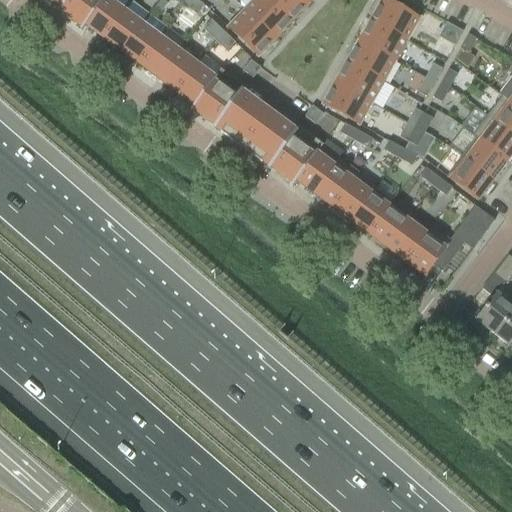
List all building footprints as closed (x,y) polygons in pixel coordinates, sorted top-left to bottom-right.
[(65,0),(38,0),(59,15),(59,14),(66,4),(64,2),(65,0)] [(85,26),(104,0),(65,0),(64,2),(66,4),(59,14),(80,30),(80,31),(81,32),(85,26)] [(104,0),(85,26),(104,40),(124,13),(106,0),(104,0)] [(204,7),(194,0),(188,0),(184,7),(196,16),(204,7)] [(267,0),(255,0),(244,11),(275,40),(292,23),(267,0)] [(267,0),(292,23),(309,5),(302,0),(267,0)] [(382,0),(370,21),(407,42),(419,21),(382,0)] [(275,40),(244,11),(227,29),(257,59),(275,40)] [(124,13),(104,40),(122,53),(142,26),(124,13)] [(395,63),(407,42),(370,21),(358,42),(395,63)] [(215,41),(223,33),(211,22),(203,30),(215,41)] [(446,25),(438,39),(454,48),(462,33),(446,25)] [(160,39),(142,26),(122,53),(139,66),(160,39)] [(234,44),(223,33),(215,41),(226,52),(234,44)] [(467,36),(459,50),(468,55),(476,41),(467,36)] [(139,66),(157,80),(178,52),(160,39),(139,66)] [(395,63),(358,42),(346,63),(383,84),(395,63)] [(178,52),(157,80),(175,93),(195,66),(178,52)] [(242,72),(253,80),(260,70),(250,62),(242,72)] [(346,63),(334,84),(371,105),(383,84),(346,63)] [(175,93),(194,107),(214,79),(195,66),(175,93)] [(432,66),(425,80),(433,85),(441,71),(432,66)] [(223,120),(243,93),(246,90),(220,71),(214,79),(194,107),(189,112),(191,113),(192,112),(213,128),(220,118),(223,120)] [(440,85),(449,90),(457,76),(448,71),(440,85)] [(511,77),(498,96),(501,99),(511,107),(511,74),(511,76),(511,77)] [(433,85),(425,80),(417,94),(426,99),(433,85)] [(371,105),(334,84),(322,106),(359,127),(371,105)] [(441,104),(449,90),(440,85),(432,99),(441,104)] [(269,113),(243,93),(223,120),(220,118),(212,129),(241,150),(269,113)] [(511,107),(501,99),(486,118),(511,137),(511,107)] [(315,126),(322,116),(312,108),(304,118),(315,126)] [(414,110),(406,124),(415,129),(423,115),(414,110)] [(294,132),(269,113),(241,150),(269,171),(270,170),(277,160),(275,159),(294,132)] [(415,129),(424,134),(432,120),(423,115),(415,129)] [(511,156),(511,137),(486,118),(471,137),(475,140),(506,164),(511,156)] [(415,129),(406,124),(398,138),(407,143),(415,129)] [(353,142),(358,133),(344,125),(339,134),(353,142)] [(296,183),(316,155),(319,151),(323,147),(297,128),(294,132),(275,159),(277,160),(270,170),(291,186),(291,187),(292,188),(296,183)] [(416,148),(424,134),(415,129),(407,143),(416,148)] [(372,141),(358,133),(353,142),(367,150),(372,141)] [(475,140),(461,159),(492,183),(506,164),(475,140)] [(397,160),(402,151),(388,143),(383,152),(397,160)] [(312,194),(335,163),(319,151),(316,155),(296,183),(312,194)] [(416,159),(402,151),(397,160),(411,168),(416,159)] [(312,194),(332,210),(356,178),(359,173),(338,158),(335,163),(312,194)] [(492,183),(461,159),(446,178),(477,202),(492,183)] [(420,178),(432,188),(439,180),(426,170),(420,178)] [(356,178),(332,210),(350,223),(374,191),(356,178)] [(439,180),(432,188),(445,198),(451,190),(439,180)] [(350,223),(368,236),(392,204),(374,191),(350,223)] [(386,250),(410,218),(392,204),(368,236),(386,250)] [(474,208),(467,218),(486,232),(494,223),(474,208)] [(405,263),(428,231),(410,218),(386,250),(405,263)] [(467,218),(460,227),(479,242),(486,232),(467,218)] [(460,227),(453,237),(463,245),(472,251),(479,242),(460,227)] [(463,245),(453,237),(450,241),(431,228),(428,231),(405,263),(424,278),(432,267),(442,274),(463,245)] [(511,275),(511,261),(508,259),(483,291),(493,299),(499,291),(511,275)] [(475,322),(496,338),(511,316),(511,307),(505,303),(508,299),(499,291),(493,299),(475,322)] [(511,316),(496,338),(511,350),(511,316)]
